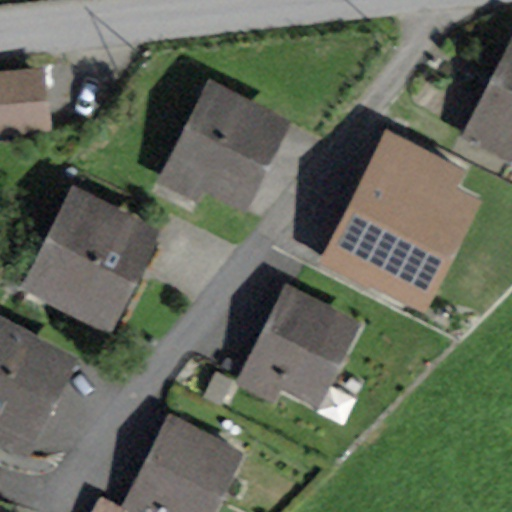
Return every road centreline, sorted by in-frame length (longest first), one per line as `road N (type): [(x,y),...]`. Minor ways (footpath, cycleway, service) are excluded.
road 1 (residential): [(74,496),(452,0)]
road 2 (tertiary): [(0,35),(335,0)]
